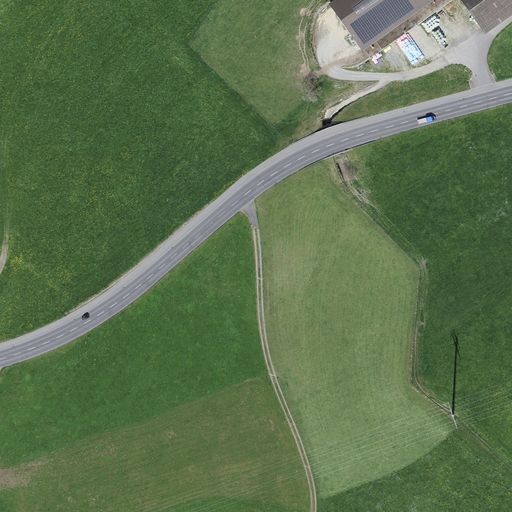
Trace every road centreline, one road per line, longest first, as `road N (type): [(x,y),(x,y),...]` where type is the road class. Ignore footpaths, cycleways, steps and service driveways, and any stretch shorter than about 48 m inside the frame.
road 1 (secondary): [(0,359),(116,303),(292,162),(511,93)]
road 2 (track): [(241,197),(256,229),(262,316),(316,480),(317,511)]
